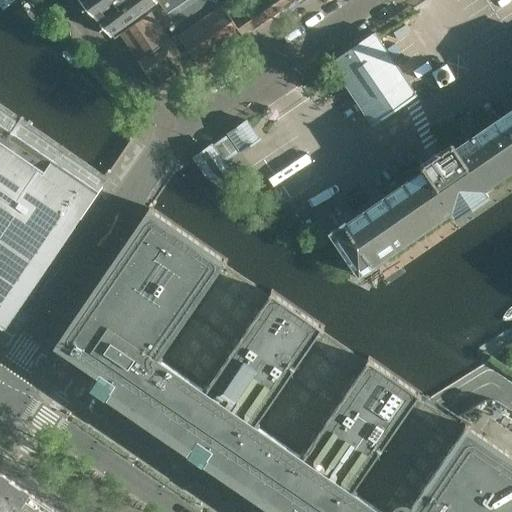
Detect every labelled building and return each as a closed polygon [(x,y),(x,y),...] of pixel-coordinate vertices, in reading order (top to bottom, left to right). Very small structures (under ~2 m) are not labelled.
[(0,0),(0,7),(4,12),(16,0),(0,0)] [(158,2),(156,0),(79,0),(111,35),(158,2)] [(174,83),(253,29),(264,22),(296,0),(262,0),(233,21),(218,0),(156,0),(158,2),(111,35),(114,38),(121,34),(150,78),(157,87),(165,88),(174,83)] [(416,95),(379,39),(374,32),(373,34),(361,42),(360,42),(359,43),(359,44),(346,52),(344,53),(345,53),(332,62),(332,61),(330,63),(372,126),(416,95)] [(455,76),(446,63),(432,72),(441,85),(455,76)] [(102,176),(63,149),(64,148),(61,146),(60,147),(21,121),(22,119),(19,117),(18,118),(0,106),(0,324),(3,327),(106,177),(103,175),(102,176)] [(511,110),(455,149),(452,144),(421,165),(424,170),(346,224),(345,222),(331,232),(359,274),(373,264),(373,263),(451,210),(456,217),(487,196),(482,188),(511,168),(511,110)] [(259,139),(247,121),(246,121),(245,122),(230,133),(230,132),(228,134),(241,152),(259,139)] [(236,180),(213,146),(212,144),(210,146),(211,146),(195,156),(194,157),(195,159),(208,177),(207,177),(224,188),(236,180)] [(265,211),(274,198),(254,185),(246,198),(265,211)] [(419,397),(421,394),(417,391),(417,392),(374,362),(371,360),(369,363),(325,333),(327,329),(323,327),(280,298),(277,295),(274,298),(231,268),(233,265),(229,263),(152,210),(153,210),(152,210),(149,208),(147,211),(147,212),(140,222),(139,222),(137,226),(140,228),(134,236),(131,234),(129,237),(57,343),(57,342),(55,346),(58,348),(65,352),(75,359),(77,361),(78,359),(88,366),(87,367),(93,372),(95,373),(90,380),(86,385),(105,398),(106,397),(187,453),(187,454),(202,465),(203,464),(273,511),(511,511),(511,456),(468,427),(468,426),(465,424),(463,427),(440,412),(426,402),(419,397)] [(59,511),(4,474),(0,471),(0,511),(59,511)]
